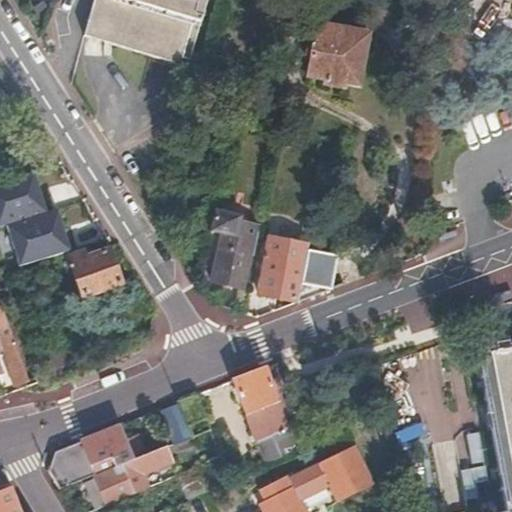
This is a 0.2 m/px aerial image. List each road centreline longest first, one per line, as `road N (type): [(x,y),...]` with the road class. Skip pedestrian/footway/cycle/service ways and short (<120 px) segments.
road 1 (residential): [(218,361),(0,20)]
road 2 (unknown): [(382,297),(415,71),(381,36),(318,16)]
road 3 (tertiary): [(511,246),(218,361)]
road 4 (tertiary): [(218,361),(10,443)]
